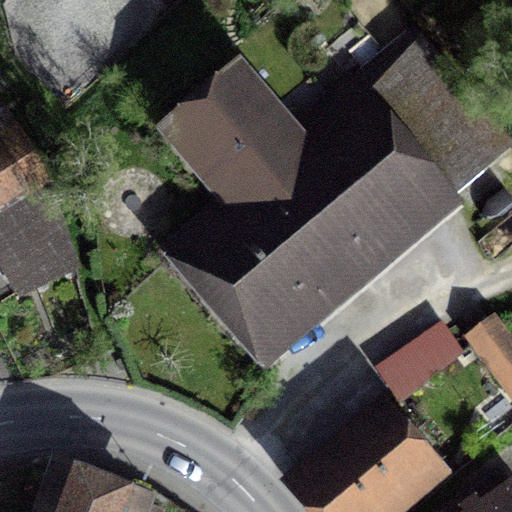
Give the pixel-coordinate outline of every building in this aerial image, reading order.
[(153,117),(214,191),(157,237),(261,362),(464,195),(456,186),(511,139),(511,134),(413,15),(296,111),(241,44),(153,117)] [(452,55),(476,88),(511,59),(511,51),(492,25),(452,55)] [(0,98),(0,266),(17,293),(81,259),(52,180),(0,98)] [(473,343),(511,395),(511,340),(499,324),(473,343)] [(402,396),(460,350),(441,325),(381,366),(402,396)] [(295,485),(317,511),(386,511),(435,471),(383,410),(295,485)] [(148,511),(150,507),(65,474),(50,511),(148,511)] [(511,511),(511,497),(505,488),(469,511),(511,511)]
